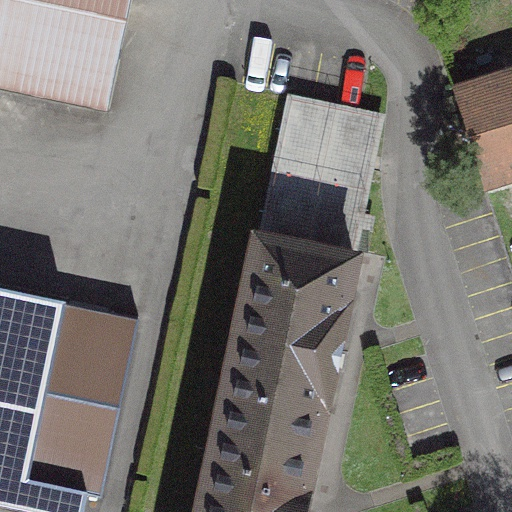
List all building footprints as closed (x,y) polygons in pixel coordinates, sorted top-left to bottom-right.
[(0,0),(0,88),(107,112),(130,0),(0,0)] [(511,75),(456,93),(485,184),(511,175),(511,75)] [(290,99),(260,242),(351,261),(380,118),(290,99)] [(216,433),(314,454),(346,310),(354,261),(351,261),(260,242),(257,241),(216,433)] [(100,497),(137,321),(0,292),(0,477),(7,479),(1,507),(27,511),(82,511),(86,495),(100,497)] [(199,511),(302,511),(305,499),(314,454),(216,433),(199,511)]
